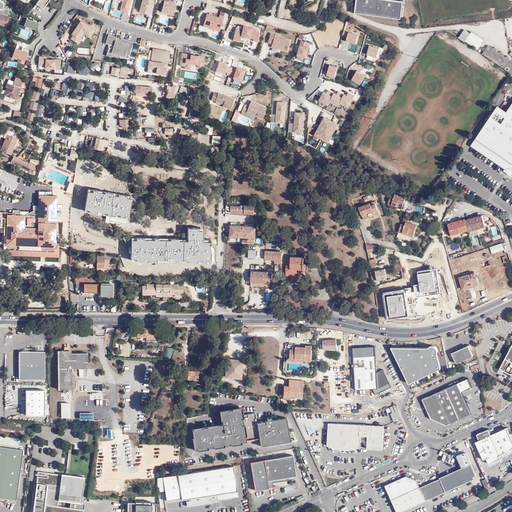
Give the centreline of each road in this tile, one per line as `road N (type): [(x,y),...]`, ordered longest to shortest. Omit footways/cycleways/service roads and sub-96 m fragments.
road 1 (secondary): [(455,323),(407,333),(324,320),(0,319)]
road 2 (unknown): [(44,96),(55,76),(111,83),(113,137),(142,159),(214,179),(217,217)]
